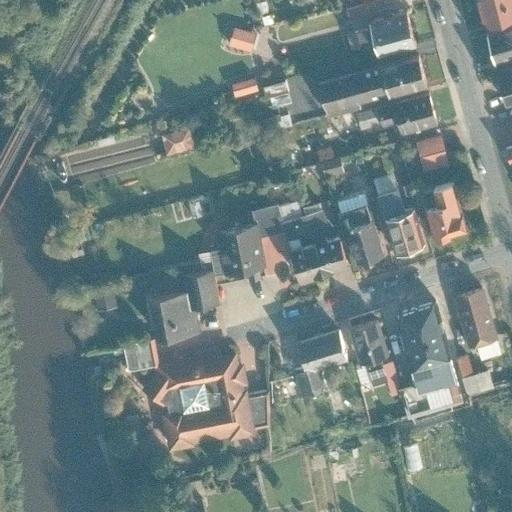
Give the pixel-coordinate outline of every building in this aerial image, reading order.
[(511,0),(480,0),(487,24),(511,16),(511,0)] [(365,4),(346,9),(348,18),(367,13),(365,4)] [(417,45),(407,12),(369,22),(371,30),(358,33),(362,47),(375,45),(379,56),(417,45)] [(233,26),(228,43),(251,49),(255,33),(233,26)] [(511,26),(488,34),(497,64),(511,59),(511,26)] [(426,85),(419,56),(319,83),(328,117),(360,108),(359,104),(426,85)] [(511,67),(498,72),(506,107),(511,104),(511,67)] [(231,83),(234,94),(256,88),(253,77),(231,83)] [(438,124),(429,94),(360,112),(364,128),(380,123),(381,127),(397,123),(401,136),(438,124)] [(162,133),(167,151),(192,144),(187,127),(162,133)] [(449,164),(441,135),(417,142),(425,170),(449,164)] [(321,162),(325,175),(343,169),(339,157),(321,162)] [(466,230),(453,182),(421,191),(434,243),(451,239),(450,236),(466,230)] [(398,189),(377,195),(394,255),(423,245),(412,210),(404,212),(398,189)] [(285,230),(282,221),(277,204),(253,211),(256,224),(260,237),(285,230)] [(383,257),(368,204),(340,212),(356,265),(383,257)] [(322,209),(304,215),(323,276),(348,269),(338,237),(326,240),(325,235),(323,236),(321,232),(328,230),(322,209)] [(299,283),(323,276),(304,215),(282,221),(285,230),(288,240),(298,237),(302,248),(289,251),(299,283)] [(260,237),(256,224),(217,230),(220,249),(225,272),(225,275),(265,268),(260,237)] [(214,274),(225,272),(220,249),(210,251),(213,267),(214,274)] [(182,291),(148,298),(156,340),(201,332),(196,308),(219,303),(214,274),(213,267),(178,273),(182,291)] [(93,291),(97,309),(115,304),(111,287),(93,291)] [(497,339),(483,287),(453,295),(468,347),(497,339)] [(462,398),(435,302),(394,314),(415,384),(402,389),(408,413),(462,398)] [(388,357),(378,319),(349,327),(359,365),(365,363),(372,385),(387,381),(381,359),(388,357)] [(348,360),(339,331),(297,344),(306,372),(295,375),(301,397),(326,389),(320,370),(348,360)] [(156,340),(122,346),(126,371),(152,366),(160,365),(156,340)] [(194,357),(160,365),(152,366),(154,371),(141,387),(167,406),(168,411),(161,412),(168,451),(195,445),(194,443),(229,436),(230,440),(255,435),(254,429),(270,426),(269,391),(248,395),(247,389),(244,390),(243,385),(247,384),(243,363),(239,364),(237,351),(221,355),(219,349),(193,353),(194,357)] [(469,391),(497,388),(495,370),(467,372),(469,391)]
